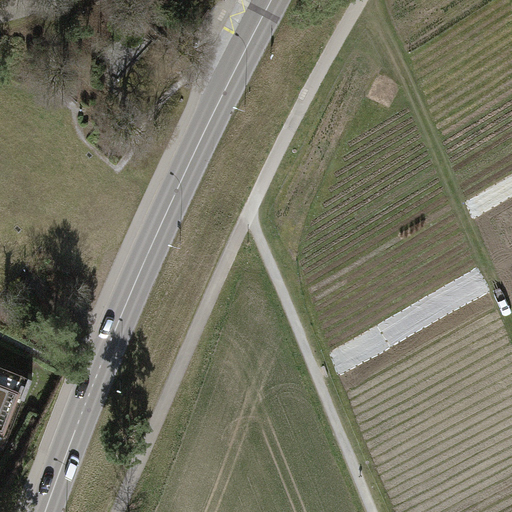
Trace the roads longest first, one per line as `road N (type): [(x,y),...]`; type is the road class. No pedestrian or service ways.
road 1 (secondary): [(273,0),(162,222),(48,511)]
road 2 (track): [(249,214),(119,511)]
road 3 (track): [(249,214),(370,511)]
road 4 (track): [(361,0),(249,214)]
